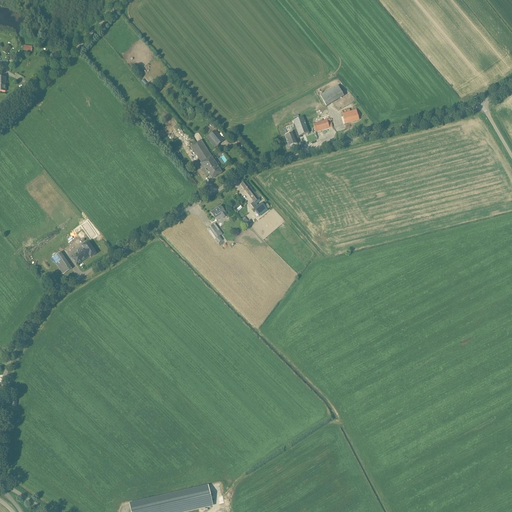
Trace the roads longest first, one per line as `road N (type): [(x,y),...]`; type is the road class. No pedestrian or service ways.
road 1 (unclassified): [(0,402),(18,342),(49,300),(183,211),(254,168),(482,103)]
road 2 (unclassified): [(121,0),(0,120)]
